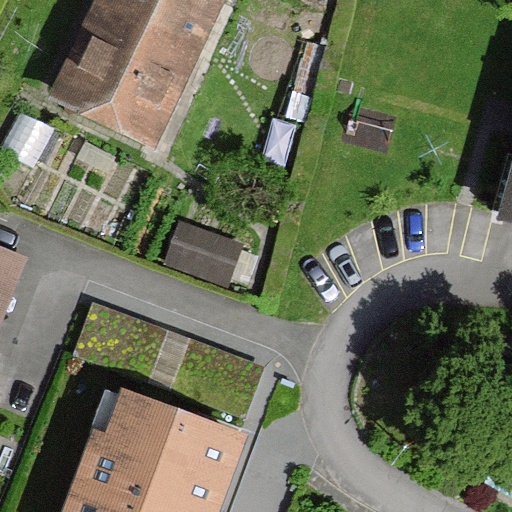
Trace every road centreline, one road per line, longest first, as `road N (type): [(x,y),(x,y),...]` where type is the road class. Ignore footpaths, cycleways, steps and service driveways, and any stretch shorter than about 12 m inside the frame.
road 1 (residential): [(333,362),(89,268),(51,273),(11,402)]
road 2 (residential): [(506,283),(418,282),(392,291),(367,309),(333,362)]
road 3 (residential): [(333,362),(328,417),(339,442),(355,465),(428,511)]
